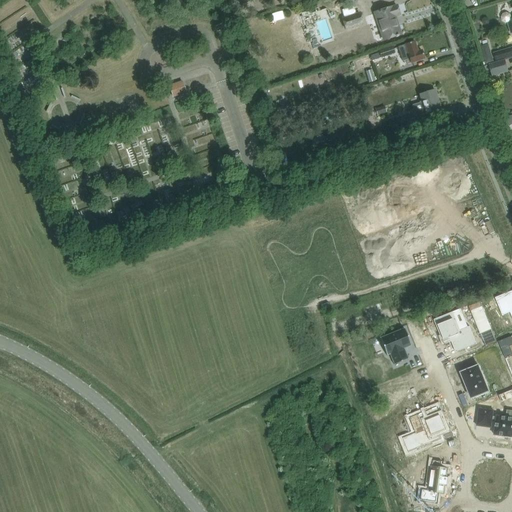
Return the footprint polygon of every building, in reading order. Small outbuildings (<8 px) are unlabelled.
[(375,13),(384,40),(396,36),(396,37),(399,37),(398,36),(401,35),(395,17),(400,15),(397,6),(375,13)] [(282,11),(272,14),(274,21),(284,18),(282,11)] [(511,17),(511,14),(507,12),(503,13),(501,17),(502,21),(506,23),(508,22),(511,33),(511,17)] [(360,13),(343,19),(346,29),(363,23),(360,13)] [(415,42),(398,47),(403,61),(409,59),(411,63),(424,59),(422,50),(418,52),(415,42)] [(396,53),(393,46),(379,51),(381,58),(396,53)] [(511,48),(494,53),(497,61),(511,56),(511,48)] [(371,56),(356,62),(358,66),(372,61),(371,56)] [(21,64),(25,71),(35,66),(31,59),(21,64)] [(490,64),(493,76),(508,72),(505,60),(490,64)] [(372,69),(366,71),(369,83),(375,81),(372,69)] [(169,86),(173,97),(186,92),(182,82),(169,86)] [(416,117),(410,119),(414,131),(438,123),(434,111),(441,109),(435,90),(420,95),(421,101),(419,102),(420,102),(412,105),(416,117)] [(384,106),(375,109),(377,115),(386,113),(384,106)] [(511,293),(489,299),(493,308),(501,305),(505,315),(508,324),(511,322),(511,296),(511,294),(511,293)] [(481,302),(469,306),(480,334),(492,329),(481,302)] [(453,312),(434,319),(438,330),(440,330),(442,333),(438,334),(439,335),(442,334),(444,340),(450,338),(456,352),(477,343),(470,326),(460,330),(453,312)] [(380,338),(387,356),(387,355),(390,354),(394,364),(394,365),(408,359),(405,352),(404,352),(402,349),(403,348),(411,346),(404,328),(404,329),(381,338),(380,338)] [(495,337),(483,341),(485,346),(497,341),(495,337)] [(489,391),(479,366),(461,373),(471,399),(489,391)] [(416,434),(403,439),(408,451),(407,451),(408,452),(440,439),(436,429),(444,426),(439,414),(440,413),(438,407),(417,415),(423,431),(416,434)] [(479,408),(477,426),(491,428),(492,421),(496,421),(494,435),(505,436),(505,437),(511,438),(511,437),(511,411),(507,410),(506,417),(497,416),(497,417),(493,417),(494,410),(479,408)] [(446,478),(448,469),(442,468),(443,462),(433,461),(429,491),(423,490),(421,501),(437,503),(438,493),(444,494),(445,485),(447,485),(448,478),(446,478)]
